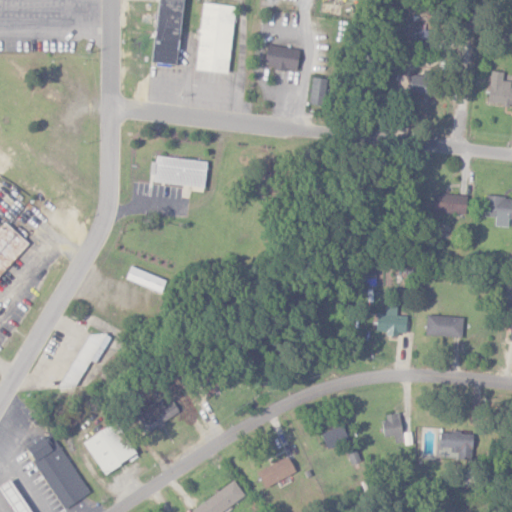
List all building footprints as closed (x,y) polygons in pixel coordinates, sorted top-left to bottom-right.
[(156,0),(150,63),(175,66),(181,0),(156,0)] [(194,70),(227,74),(234,7),(202,3),(194,70)] [(263,67),(296,70),(298,49),(265,46),(263,67)] [(511,104),(511,81),(502,80),(502,73),(490,72),(487,102),(511,104)] [(396,96),(428,97),(428,76),(397,74),(396,96)] [(323,106),(326,80),(312,78),(308,104),(323,106)] [(150,181),(203,186),(205,160),(152,155),(150,181)] [(465,213),(465,194),(433,193),(432,212),(465,213)] [(511,197),(484,195),(483,216),(494,217),(493,225),(509,227),(509,225),(511,225),(511,197)] [(0,274),(28,243),(0,219),(0,218),(0,274)] [(164,280),(129,265),(124,277),(159,292),(164,280)] [(375,266),(362,266),(362,279),(374,279),(375,266)] [(405,315),(393,315),(393,305),(385,304),(385,314),(375,313),(375,331),(384,331),(384,334),(405,334),(405,315)] [(462,316),(425,315),(425,335),(461,336),(462,316)] [(72,391),(88,359),(95,363),(107,338),(86,328),(59,384),(72,391)] [(197,383),(206,397),(230,380),(221,367),(197,383)] [(173,411),(161,399),(134,425),(146,437),(173,411)] [(383,436),(393,435),(394,443),(401,443),(400,413),(382,414),(383,436)] [(103,475),(135,455),(114,421),(81,441),(103,475)] [(320,432),(325,447),(347,440),(342,425),(320,432)] [(88,493),(50,431),(25,447),(62,509),(88,493)] [(454,459),(471,458),(471,432),(439,432),(439,454),(454,454),(454,459)] [(255,471),(264,487),(294,471),(286,455),(255,471)] [(0,482),(0,487),(11,511),(27,511),(11,477),(0,482)] [(190,510),(190,511),(219,511),(243,495),(232,479),(190,510)]
